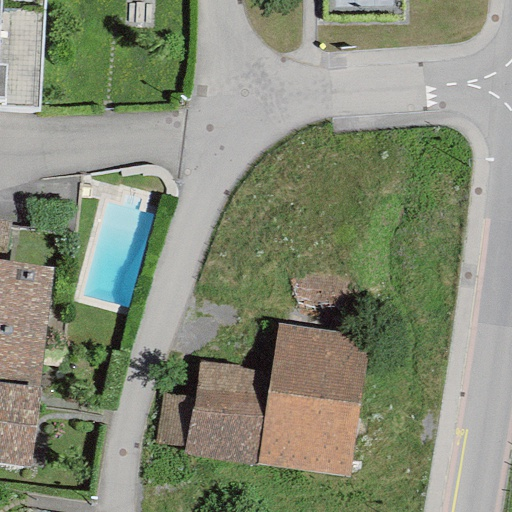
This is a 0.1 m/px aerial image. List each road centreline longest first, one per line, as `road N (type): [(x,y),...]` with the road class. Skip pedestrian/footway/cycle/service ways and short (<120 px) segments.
road 1 (residential): [(225,94),(122,511)]
road 2 (residential): [(511,197),(462,511)]
road 3 (residential): [(511,84),(225,94)]
